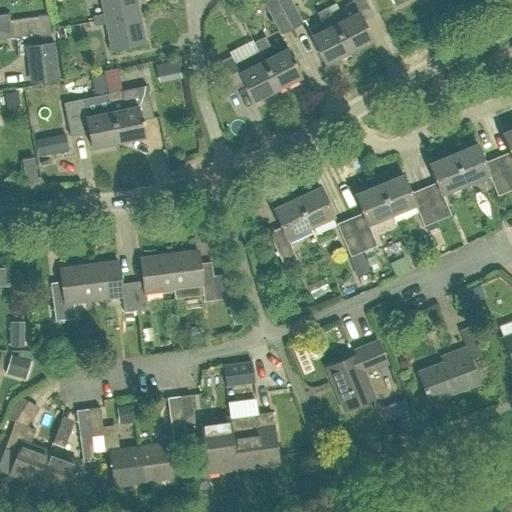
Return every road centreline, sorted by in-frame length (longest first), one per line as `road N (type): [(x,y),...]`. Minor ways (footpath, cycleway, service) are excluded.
road 1 (residential): [(264,339),(503,251)]
road 2 (residential): [(0,218),(212,179)]
road 3 (residential): [(70,387),(264,339)]
road 4 (residential): [(346,116),(511,18)]
road 5 (residential): [(346,116),(362,138),(382,147),(511,97)]
road 6 (residential): [(225,172),(203,107),(195,0)]
road 7 (residential): [(264,339),(212,179)]
road 8 (residential): [(225,172),(346,116)]
